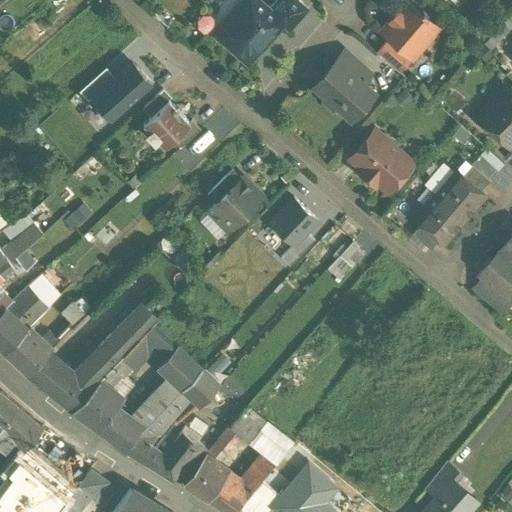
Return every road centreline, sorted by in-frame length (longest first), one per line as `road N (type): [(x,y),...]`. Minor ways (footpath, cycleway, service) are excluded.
road 1 (residential): [(199,511),(67,427),(0,369)]
road 2 (residential): [(442,285),(259,128)]
road 3 (residential): [(259,128),(119,0)]
road 4 (residential): [(358,0),(259,128)]
